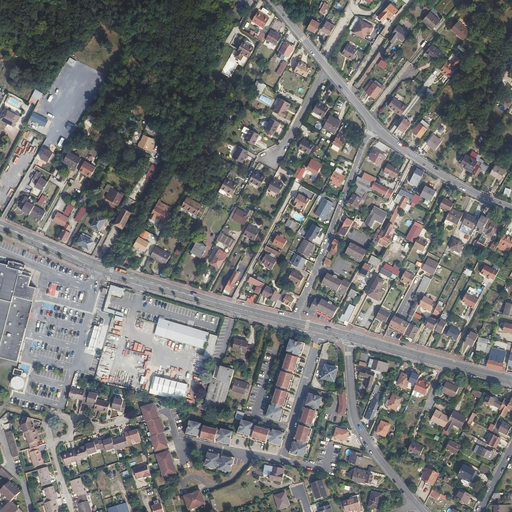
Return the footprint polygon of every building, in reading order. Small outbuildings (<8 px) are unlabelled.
[(248,5),(251,0),(241,0),(242,0),(241,0),(237,0),(233,9),(240,14),(245,4),(248,5)] [(324,3),(321,8),(319,11),(323,14),(328,4),(324,2),(324,3)] [(388,16),(390,18),(397,10),(391,4),(379,17),(383,22),(388,16)] [(270,19),(257,11),(252,21),(264,29),(270,19)] [(430,12),(423,20),(433,29),(440,21),(430,12)] [(313,19),(308,28),(315,32),(320,23),(313,19)] [(374,27),(360,19),(353,33),(364,39),(367,34),(369,35),(374,27)] [(322,30),(330,34),(335,26),(327,21),(322,30)] [(450,29),(463,40),(470,31),(457,21),(450,29)] [(408,32),(398,25),(388,39),(393,43),(397,37),(402,40),(408,32)] [(281,36),(271,30),(263,44),(273,49),(276,45),(281,36)] [(244,54),(249,56),(254,48),(242,41),(234,56),(241,59),(243,55),(244,54)] [(293,47),(282,41),(277,50),(288,56),(293,47)] [(388,52),(394,44),(391,42),(386,51),(388,52)] [(444,53),(432,44),(426,52),(437,61),(444,53)] [(346,56),(352,60),(357,51),(347,45),(341,54),(345,57),(346,56)] [(466,55),(469,52),(463,47),(460,50),(466,55)] [(461,59),(456,57),(451,64),(447,61),(440,70),(444,72),(446,74),(445,75),(449,77),(457,68),(455,66),(461,59)] [(223,72),(229,74),(235,63),(229,60),(223,72)] [(384,69),(387,65),(380,60),(377,64),(384,69)] [(287,63),(283,61),(278,70),(282,72),(287,63)] [(307,66),(305,65),(305,64),(300,61),(295,70),(307,76),(311,68),(307,66)] [(469,66),(465,63),(459,71),(463,75),(469,66)] [(72,75),(75,68),(68,65),(65,72),(72,75)] [(440,72),(433,77),(435,80),(442,74),(440,72)] [(54,89),(61,92),(64,84),(57,81),(54,89)] [(263,93),(267,85),(257,81),(253,89),(263,93)] [(366,91),(375,97),(381,88),(372,82),(366,91)] [(37,99),(41,100),(44,93),(35,89),(30,103),(35,105),(37,99)] [(388,105),(401,115),(407,107),(394,97),(388,105)] [(286,109),(288,109),(290,104),(280,98),(273,112),(274,112),(282,116),(286,109)] [(322,103),(318,100),(313,111),(323,116),(328,107),(322,104),(322,103)] [(22,110),(8,103),(5,109),(4,110),(0,117),(0,118),(13,126),(22,110)] [(48,120),(33,112),(30,119),(45,127),(48,120)] [(92,128),(97,118),(90,114),(84,123),(92,128)] [(341,121),(329,115),(325,122),(323,126),(335,132),(341,121)] [(280,123),(271,118),(265,129),(274,133),(280,123)] [(411,123),(404,118),(398,127),(404,132),(411,123)] [(413,131),(420,137),(430,124),(422,118),(419,123),(413,131)] [(68,121),(64,128),(73,132),(76,126),(68,121)] [(347,129),(343,126),(332,143),(340,147),(344,141),(343,140),(344,139),(342,138),(347,129)] [(259,134),(250,128),(244,138),(254,144),(259,134)] [(427,143),(436,149),(442,140),(433,134),(427,143)] [(144,135),(139,146),(149,150),(154,139),(144,135)] [(59,136),(56,143),(64,146),(66,139),(59,136)] [(28,153),(31,155),(39,140),(36,138),(28,153)] [(309,153),(314,144),(303,138),(298,148),(309,153)] [(43,146),(41,149),(39,152),(36,158),(39,160),(41,157),(49,161),(54,152),(43,146)] [(247,150),(238,146),(232,157),(242,162),(245,157),(244,156),(247,150)] [(374,150),(371,155),(369,159),(380,165),(385,156),(374,150)] [(81,159),(68,152),(63,161),(76,168),(81,159)] [(472,171),(478,161),(466,154),(461,164),(472,171)] [(319,162),(317,161),(316,161),(311,158),(306,169),(316,174),(321,164),(319,162)] [(91,177),(96,167),(85,161),(79,172),(83,174),(84,173),(91,177)] [(394,173),(397,174),(399,169),(388,163),(384,170),(392,175),(394,173)] [(490,172),(501,178),(506,170),(495,163),(490,172)] [(306,169),(302,167),(297,177),(300,179),(306,169)] [(414,172),(410,170),(406,177),(410,179),(409,181),(417,185),(422,175),(421,174),(422,170),(416,167),(414,172)] [(255,170),(250,180),(261,186),(266,176),(255,170)] [(64,181),(67,175),(60,171),(57,177),(64,181)] [(345,177),(335,171),(331,178),(333,179),(332,181),(339,186),(345,177)] [(43,191),(48,182),(40,178),(42,174),(39,173),(34,182),(37,184),(35,187),(43,191)] [(361,179),(373,185),(376,179),(364,173),(361,179)] [(359,210),(373,185),(361,179),(358,177),(354,184),(358,186),(350,202),(353,205),(352,207),(359,210)] [(226,178),(221,188),(232,194),(238,184),(226,178)] [(284,184),(273,178),(268,188),(279,193),(284,184)] [(114,188),(107,184),(104,190),(108,192),(107,194),(109,196),(108,200),(118,206),(123,196),(119,194),(119,193),(116,191),(115,192),(112,191),(114,188)] [(436,192),(424,186),(419,195),(430,201),(436,192)] [(299,193),(292,205),(297,207),(298,206),(304,210),(310,200),(299,193)] [(401,197),(397,194),(393,201),(397,204),(401,197)] [(46,198),(42,195),(38,203),(42,206),(46,198)] [(402,195),(401,197),(397,204),(383,231),(380,237),(387,241),(391,235),(388,234),(393,225),(392,224),(401,207),(403,208),(406,203),(404,202),(407,197),(402,195)] [(22,210),(29,214),(30,214),(34,206),(27,202),(28,198),(25,197),(19,208),(22,210)] [(181,207),(188,211),(190,207),(194,201),(187,197),(181,207)] [(333,203),(323,198),(314,214),(325,220),(327,216),(327,215),(333,203)] [(158,201),(156,205),(168,212),(170,208),(158,201)] [(190,207),(188,211),(196,215),(198,213),(201,208),(202,205),(194,201),(190,207)] [(66,208),(72,212),(75,207),(69,203),(66,208)] [(156,205),(149,218),(154,221),(156,216),(163,220),(168,212),(156,205)] [(34,206),(30,214),(40,220),(45,212),(34,206)] [(86,209),(82,207),(75,220),(79,222),(86,209)] [(235,207),(231,214),(230,216),(245,224),(252,212),(248,210),(246,213),(235,207)] [(382,223),(386,214),(373,207),(364,224),(371,227),(374,220),(382,223)] [(131,213),(122,208),(113,225),(122,230),(131,213)] [(446,219),(458,224),(463,214),(451,208),(446,219)] [(53,220),(64,226),(65,224),(69,218),(57,212),(53,220)] [(294,212),(292,217),(302,222),(304,218),(294,212)] [(476,219),(467,214),(463,224),(471,228),(476,219)] [(107,220),(98,216),(92,227),(100,231),(107,220)] [(488,219),(481,216),(476,226),(483,230),(488,219)] [(425,221),(417,217),(406,239),(414,243),(425,221)] [(297,222),(290,218),(286,225),(289,227),(287,229),(291,231),(292,229),(293,229),(297,222)] [(347,218),(339,233),(345,236),(353,221),(347,218)] [(491,223),(488,222),(485,228),(498,235),(502,227),(492,221),(491,223)] [(250,222),(245,232),(256,238),(261,228),(250,222)] [(314,243),(322,228),(314,223),(305,237),(314,243)] [(63,229),(63,230),(59,238),(62,241),(63,239),(65,241),(69,233),(67,232),(70,227),(65,224),(64,226),(63,229)] [(460,230),(467,234),(470,227),(463,224),(460,230)] [(142,229),(138,236),(145,240),(149,233),(142,229)] [(387,247),(389,242),(387,241),(380,237),(383,231),(378,229),(374,237),(378,240),(377,242),(387,247)] [(220,233),(216,241),(230,249),(235,241),(220,233)] [(85,237),(81,235),(77,243),(89,249),(94,242),(90,240),(91,237),(86,234),(85,237)] [(503,235),(498,244),(510,250),(511,246),(511,238),(510,237),(509,238),(508,238),(506,237),(503,235)] [(145,240),(138,236),(133,246),(144,252),(149,243),(145,240)] [(273,244),(283,249),(287,241),(278,236),(273,244)] [(486,239),(480,236),(477,242),(480,243),(483,245),(486,239)] [(428,242),(418,237),(413,247),(423,252),(428,242)] [(343,241),(338,238),(337,240),(334,239),(332,242),(334,244),(330,253),(335,256),(338,251),(337,250),(341,243),(342,243),(343,241)] [(313,244),(304,239),(297,250),(307,256),(313,244)] [(463,244),(454,239),(449,248),(459,253),(463,244)] [(207,247),(196,241),(191,251),(201,256),(207,247)] [(364,259),(368,251),(350,242),(345,252),(362,261),(363,259),(364,259)] [(510,250),(498,244),(497,246),(497,247),(508,253),(510,250)] [(270,248),(266,246),(264,249),(276,255),(274,259),(266,255),(262,262),(266,265),(265,267),(271,271),(280,253),(270,248)] [(156,247),(151,257),(165,265),(170,255),(156,247)] [(223,260),(224,260),(227,255),(219,250),(212,263),(219,267),(223,260)] [(306,260),(298,255),(293,265),(301,269),(306,260)] [(374,265),(377,258),(372,255),(368,262),(374,265)] [(0,357),(18,362),(31,310),(29,309),(31,301),(33,301),(37,287),(27,285),(29,276),(23,275),(24,271),(8,267),(8,265),(0,263),(0,357)] [(370,267),(364,263),(362,268),(363,268),(361,272),(366,275),(370,267)] [(433,275),(437,267),(429,263),(428,265),(424,264),(422,269),(433,275)] [(386,264),(383,268),(393,273),(394,274),(396,275),(398,270),(386,264)] [(494,270),(485,265),(480,273),(490,278),(494,270)] [(380,272),(390,278),(392,275),(393,273),(383,268),(382,268),(380,272)] [(225,288),(230,291),(233,286),(240,273),(235,270),(230,279),(225,288)] [(410,285),(415,276),(405,271),(400,280),(410,285)] [(303,277),(292,272),(288,281),(295,284),(294,285),(299,287),(303,277)] [(346,292),(351,283),(344,279),(343,281),(336,278),(336,277),(336,276),(335,276),(335,275),(334,276),(327,273),(322,283),(338,291),(339,288),(346,292)] [(250,276),(247,281),(256,286),(257,288),(254,294),(258,296),(264,284),(250,276)] [(414,313),(418,305),(422,296),(431,279),(425,276),(416,293),(413,300),(415,301),(410,311),(414,313)] [(377,277),(368,295),(379,301),(388,283),(377,277)] [(278,293),(266,287),(262,295),(274,302),(278,293)] [(351,289),(348,295),(353,298),(357,292),(351,289)] [(115,305),(118,293),(111,291),(108,303),(115,305)] [(479,299),(466,293),(462,301),(466,304),(470,305),(469,307),(474,309),(479,299)] [(422,296),(418,305),(429,310),(433,301),(422,296)] [(288,299),(284,297),(282,302),(290,306),(294,299),(290,297),(288,299)] [(317,309),(333,318),(338,308),(331,305),(331,304),(330,303),(329,303),(328,303),(328,304),(321,300),(320,302),(314,299),(310,309),(316,311),(317,309)] [(348,322),(356,307),(351,304),(345,315),(343,315),(340,320),(345,322),(346,321),(348,322)] [(438,304),(433,313),(437,315),(442,306),(438,304)] [(381,308),(376,318),(386,323),(390,314),(381,308)] [(114,319),(122,321),(124,313),(117,311),(114,319)] [(394,316),(388,328),(403,335),(403,334),(393,328),(398,318),(394,316)] [(430,317),(425,327),(433,331),(434,329),(438,321),(430,317)] [(393,328),(403,334),(408,324),(398,318),(393,328)] [(155,334),(164,336),(166,337),(204,348),(209,333),(160,319),(155,334)] [(434,329),(442,333),(447,323),(443,321),(439,319),(438,321),(434,329)] [(102,327),(98,326),(96,325),(91,340),(89,350),(91,350),(95,352),(98,340),(102,327)] [(418,328),(409,325),(405,334),(413,338),(418,328)] [(461,333),(451,327),(446,335),(457,341),(461,333)] [(464,341),(473,346),(478,335),(470,331),(464,341)] [(120,336),(108,333),(97,373),(104,375),(105,371),(109,373),(116,350),(111,349),(112,347),(107,346),(109,340),(118,342),(120,336)] [(252,354),(254,347),(248,345),(248,342),(235,339),(233,349),(252,354)] [(129,340),(126,347),(136,350),(139,343),(129,340)] [(303,345),(289,341),(286,353),(300,358),(303,345)] [(476,350),(490,353),(491,348),(492,345),(478,342),(476,350)] [(491,348),(502,351),(504,345),(493,342),(492,345),(491,348)] [(488,361),(503,364),(506,352),(502,351),(491,348),(490,353),(488,361)] [(297,359),(286,355),(282,370),(293,374),(297,359)] [(374,360),(371,369),(375,370),(380,371),(383,362),(374,360)] [(486,360),(485,366),(489,367),(502,370),(503,364),(488,361),(486,360)] [(203,405),(222,411),(227,394),(234,371),(223,367),(216,365),(213,377),(212,377),(203,405)] [(334,381),(337,368),(326,365),(322,378),(334,381)] [(375,370),(371,369),(370,372),(361,369),(359,375),(368,377),(365,388),(370,389),(375,370)] [(291,377),(280,373),(276,387),(288,391),(291,377)] [(405,388),(410,376),(402,373),(397,385),(405,388)] [(184,398),(188,384),(157,376),(155,383),(153,382),(151,389),(154,389),(153,390),(184,398)] [(245,394),(248,384),(236,380),(233,390),(245,394)] [(417,381),(413,391),(424,396),(429,386),(417,381)] [(455,397),(459,387),(446,382),(442,391),(455,397)] [(71,387),(69,398),(73,399),(73,397),(75,398),(82,400),(84,390),(71,387)] [(392,394),(394,390),(388,387),(385,393),(392,396),(388,406),(396,409),(401,398),(392,394)] [(483,393),(474,389),(471,394),(480,398),(483,393)] [(82,400),(81,402),(86,403),(86,402),(95,404),(97,399),(98,394),(96,393),(90,392),(84,390),(82,400)] [(286,394),(276,390),(271,404),(282,407),(286,394)] [(348,407),(346,391),(343,394),(339,394),(340,407),(338,416),(345,417),(348,407)] [(322,399),(307,394),(289,454),(304,458),(322,399)] [(505,406),(508,400),(504,398),(501,403),(487,396),(484,403),(490,406),(491,404),(500,409),(499,410),(502,412),(505,406)] [(112,407),(117,409),(121,409),(120,411),(124,412),(126,404),(122,403),(123,400),(114,398),(112,407)] [(500,416),(503,417),(508,408),(511,409),(511,398),(507,407),(505,406),(502,412),(500,416)] [(95,406),(94,409),(108,412),(110,402),(97,399),(95,404),(95,406)] [(365,417),(371,420),(378,406),(372,403),(365,417)] [(154,404),(141,409),(163,480),(179,475),(154,404)] [(282,410),(269,407),(266,418),(279,423),(282,410)] [(446,424),(451,416),(442,412),(441,413),(435,410),(431,420),(445,426),(446,424)] [(444,429),(442,432),(447,435),(449,432),(450,432),(454,425),(461,428),(466,418),(453,412),(451,416),(446,424),(447,425),(445,430),(444,429)] [(29,417),(20,415),(18,423),(21,432),(22,431),(32,428),(30,423),(29,423),(28,420),(29,417)] [(284,434),(241,421),(237,435),(279,448),(284,434)] [(385,436),(390,425),(381,421),(377,433),(385,436)] [(233,433),(189,422),(185,437),(230,448),(233,433)] [(4,423),(1,424),(0,424),(1,427),(6,426),(7,429),(6,432),(14,458),(20,456),(10,425),(4,423)] [(503,423),(499,431),(507,436),(511,427),(503,423)] [(32,428),(22,431),(27,447),(35,445),(34,440),(36,439),(34,433),(35,432),(33,428),(32,428)] [(138,431),(137,428),(129,431),(129,430),(124,431),(126,435),(127,441),(131,440),(136,438),(138,442),(142,441),(138,431)] [(334,437),(347,441),(349,432),(337,428),(334,437)] [(115,448),(116,450),(129,445),(127,441),(126,435),(112,439),(115,448)] [(496,437),(494,441),(490,440),(488,443),(496,448),(500,439),(496,437)] [(101,447),(102,452),(115,448),(112,439),(112,438),(107,439),(103,440),(99,442),(101,447)] [(86,445),(89,454),(97,452),(96,448),(101,447),(99,442),(98,439),(94,440),(94,442),(90,443),(86,444),(86,445)] [(457,444),(458,443),(457,442),(454,441),(454,442),(451,440),(447,448),(457,453),(461,446),(457,444)] [(420,455),(424,446),(412,442),(409,451),(420,455)] [(35,445),(27,447),(28,450),(27,450),(32,465),(41,462),(35,445)] [(79,459),(89,456),(89,454),(86,445),(80,447),(81,448),(73,451),(76,461),(77,465),(81,464),(79,459)] [(476,453),(489,460),(493,453),(485,448),(485,449),(480,446),(476,453)] [(66,464),(76,461),(73,451),(63,454),(66,464)] [(350,462),(362,465),(364,457),(358,456),(359,453),(352,451),(350,462)] [(234,459),(207,452),(205,468),(230,473),(234,459)] [(134,468),(138,478),(146,475),(146,476),(151,475),(147,464),(134,468)] [(45,465),(36,468),(41,484),(49,481),(48,478),(49,477),(45,465)] [(469,481),(475,471),(468,467),(464,465),(458,475),(469,481)] [(479,469),(486,473),(488,470),(484,467),(484,466),(482,465),(479,469)] [(0,492),(9,502),(0,511),(21,511),(17,508),(17,505),(14,505),(10,501),(13,498),(15,498),(15,496),(19,492),(16,490),(18,488),(12,482),(10,484),(8,481),(12,477),(1,467),(0,467),(0,475),(7,482),(4,485),(1,485),(1,488),(0,489),(0,492)] [(281,482),(283,469),(272,467),(270,480),(281,482)] [(433,485),(439,474),(428,468),(422,479),(433,485)] [(365,483),(367,473),(355,470),(353,480),(365,483)] [(85,493),(86,493),(84,490),(83,490),(79,478),(70,481),(73,493),(76,492),(77,496),(85,493)] [(327,495),(322,480),(312,483),(317,498),(327,495)] [(42,487),(43,488),(45,497),(54,494),(51,484),(42,487)] [(433,489),(430,495),(438,499),(441,494),(433,489)] [(468,504),(473,496),(461,489),(457,498),(468,504)] [(201,491),(183,497),(188,511),(206,506),(201,491)] [(0,496),(4,501),(0,505),(0,511),(9,502),(0,492),(0,496)] [(384,509),(388,494),(378,492),(374,507),(384,509)] [(77,503),(79,511),(89,511),(91,511),(85,493),(77,496),(79,502),(77,503)] [(291,505),(286,493),(276,496),(280,509),(291,505)] [(362,508),(358,495),(343,500),(347,510),(356,507),(357,510),(362,508)] [(54,497),(43,501),(46,511),(52,511),(57,511),(56,507),(55,505),(56,504),(54,497)] [(155,511),(164,511),(162,503),(160,503),(158,499),(155,500),(156,504),(153,505),(155,511)] [(121,511),(130,511),(127,503),(119,505),(121,511)] [(504,511),(505,504),(494,503),(494,511),(504,511)]
